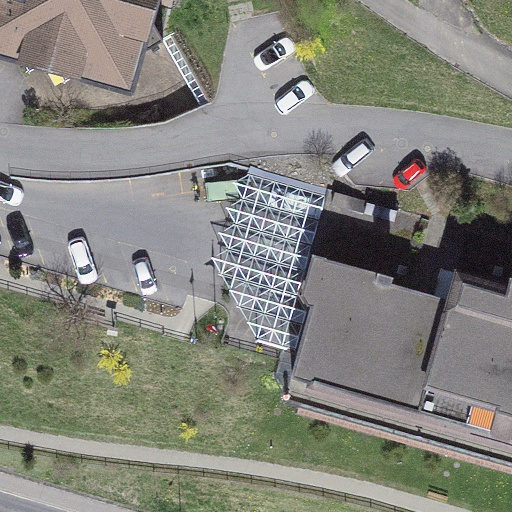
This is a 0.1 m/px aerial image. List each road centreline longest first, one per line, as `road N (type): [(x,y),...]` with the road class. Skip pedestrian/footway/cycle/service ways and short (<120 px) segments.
road 1 (residential): [(0,155),(162,155),(273,136),(511,174)]
road 2 (residential): [(511,63),(403,0)]
